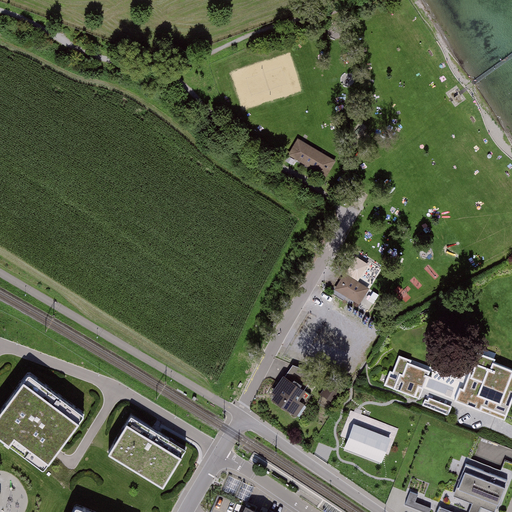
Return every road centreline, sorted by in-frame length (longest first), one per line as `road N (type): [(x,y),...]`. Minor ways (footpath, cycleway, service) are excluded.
road 1 (residential): [(220,452),(117,388),(0,345)]
road 2 (residential): [(242,415),(358,211)]
road 3 (residential): [(380,511),(242,415)]
